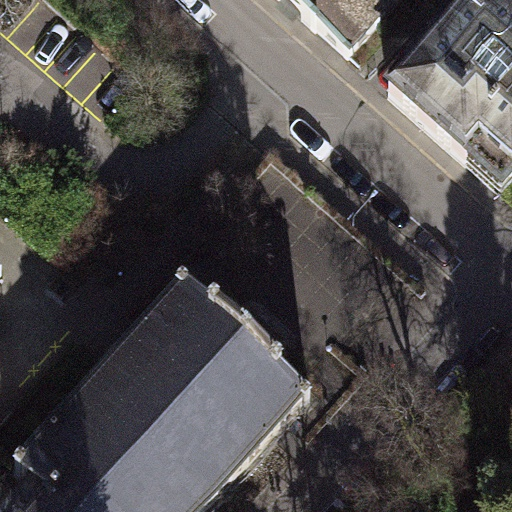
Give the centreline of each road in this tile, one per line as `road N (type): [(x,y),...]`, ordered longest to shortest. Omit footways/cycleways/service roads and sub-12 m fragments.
road 1 (residential): [(209,0),(511,270)]
road 2 (residential): [(511,288),(307,511)]
